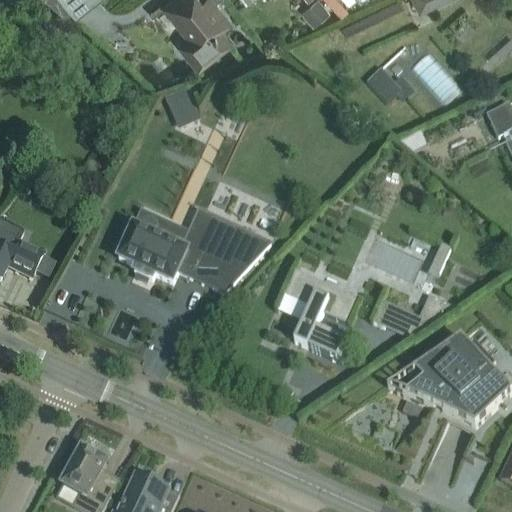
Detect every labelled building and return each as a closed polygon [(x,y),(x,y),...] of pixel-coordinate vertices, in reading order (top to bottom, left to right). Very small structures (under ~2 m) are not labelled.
[(45,0),(65,17),(71,12),(76,18),(97,0),(45,0)] [(201,0),(171,0),(163,7),(196,48),(186,56),(197,70),(230,43),(220,31),(229,23),(213,3),(207,8),(201,0)] [(329,12),(318,0),(314,0),(300,12),(312,27),(329,12)] [(412,0),(419,14),(448,0),(412,0)] [(381,72),(367,84),(388,108),(397,100),(383,84),(388,79),(381,72)] [(186,94),(168,102),(177,123),(196,115),(186,94)] [(511,114),(508,106),(486,117),(498,141),(511,134),(511,114)] [(201,221),(194,237),(142,213),(134,229),(119,262),(137,270),(134,275),(153,284),(155,279),(173,287),(179,275),(189,280),(189,281),(224,297),(271,248),(240,234),(238,238),(201,221)] [(0,282),(0,283),(6,270),(14,274),(31,282),(42,260),(43,258),(26,250),(17,245),(21,236),(0,224),(0,282)] [(359,302),(358,302),(356,307),(294,279),(296,274),(295,273),(284,299),(310,310),(294,345),(341,366),(350,346),(317,331),(323,317),(348,328),(359,302)] [(437,329),(460,313),(429,299),(419,321),(437,329)] [(384,331),(394,309),(383,304),(372,326),(384,331)] [(423,383),(407,401),(433,413),(442,416),(476,431),(511,396),(511,394),(491,372),(495,368),(473,345),(469,349),(461,342),(414,374),(423,383)] [(66,481),(63,487),(81,497),(74,509),(78,511),(103,511),(114,493),(97,483),(106,465),(101,463),(103,459),(89,452),(87,455),(82,452),(74,467),(71,465),(63,479),(66,481)] [(511,456),(500,482),(511,487),(511,456)] [(173,511),(179,498),(168,493),(151,485),(153,481),(140,475),(138,479),(136,478),(120,511),(173,511)]
